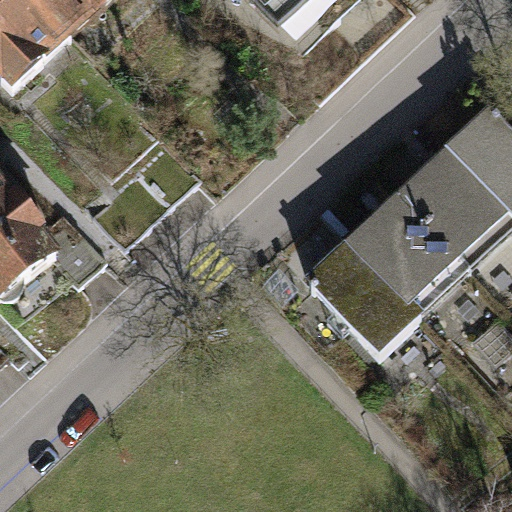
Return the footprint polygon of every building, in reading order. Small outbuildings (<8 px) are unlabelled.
[(45,0),(0,0),(0,64),(17,84),(75,32),(45,0)] [(45,0),(75,32),(111,0),(45,0)] [(258,0),(270,11),(281,0),(258,0)] [(511,133),(487,107),(440,150),(511,228),(511,133)] [(511,228),(440,150),(393,193),(477,284),(511,252),(511,228)] [(0,317),(64,263),(0,189),(0,317)] [(393,193),(346,236),(430,327),(477,284),(393,193)] [(346,236),(299,279),(383,370),(430,327),(346,236)] [(511,323),(503,314),(471,343),(502,377),(511,367),(511,323)] [(511,511),(511,494),(491,509),(492,511),(511,511)]
